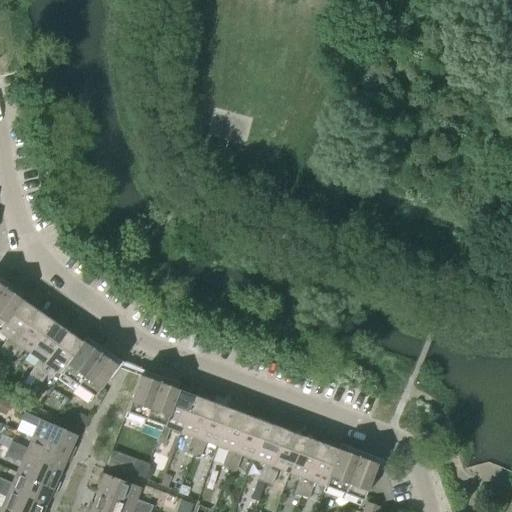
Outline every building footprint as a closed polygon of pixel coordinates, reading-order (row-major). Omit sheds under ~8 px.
[(0,328),(19,300),(0,286),(0,328)] [(0,355),(3,357),(34,310),(19,300),(0,328),(0,334),(7,339),(0,348),(0,355)] [(28,353),(50,321),(34,310),(3,357),(8,361),(18,347),(28,353)] [(34,379),(66,332),(50,321),(28,353),(38,360),(28,375),(34,379)] [(60,375),(82,343),(66,332),(34,379),(40,384),(50,369),(60,375)] [(114,365),(82,343),(60,375),(92,397),(114,365)] [(162,426),(175,390),(141,377),(143,371),(141,371),(137,379),(139,380),(126,413),(162,426)] [(180,433),(194,397),(175,390),(162,426),(155,443),(163,446),(169,429),(180,433)] [(192,457),(212,403),(194,397),(180,433),(191,437),(185,454),(192,457)] [(216,447),(230,410),(212,403),(192,457),(199,459),(205,443),(216,447)] [(228,470),(248,417),(230,410),(216,447),(227,451),(221,468),(228,470)] [(36,428),(31,439),(67,455),(75,436),(24,413),(20,421),(36,428)] [(252,460),(266,423),(248,417),(228,470),(235,473),(241,456),(252,460)] [(264,483),(284,430),(266,423),(252,460),(263,464),(257,481),(264,483)] [(289,474),(302,437),(284,430),(264,483),(271,486),(278,469),(289,474)] [(300,497),(320,444),(302,437),(289,474),(300,478),(293,494),(300,497)] [(59,472),(67,455),(31,439),(27,450),(10,443),(8,449),(59,472)] [(325,487),(338,450),(320,444),(300,497),(307,500),(314,483),(325,487)] [(51,490),(59,472),(8,449),(4,456),(21,464),(16,474),(51,490)] [(375,464),(338,450),(325,487),(361,501),(375,464)] [(106,466),(128,474),(134,461),(111,453),(106,466)] [(129,474),(144,479),(149,465),(134,460),(129,474)] [(0,487),(44,507),(51,490),(16,474),(11,485),(0,480),(0,487)] [(103,475),(96,494),(145,511),(150,511),(152,507),(136,500),(140,488),(103,475)] [(6,511),(41,511),(44,507),(0,487),(0,495),(5,498),(1,509),(6,511)] [(243,491),(233,511),(248,511),(255,496),(243,491)] [(145,511),(96,494),(90,511),(92,511),(145,511)] [(367,502),(363,511),(376,511),(378,507),(367,502)]
